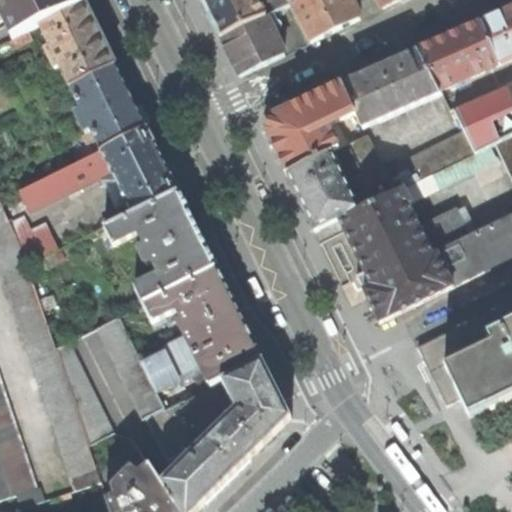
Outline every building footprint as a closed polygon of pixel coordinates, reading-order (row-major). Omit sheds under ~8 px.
[(12,41),(40,27),(85,5),(82,0),(0,0),(0,22),(2,22),(12,41)] [(202,0),(206,8),(221,40),(267,19),(292,7),(288,0),(268,0),(260,4),(257,0),(202,0)] [(354,6),(366,0),(306,0),(293,6),(311,44),(339,30),(361,20),(354,6)] [(378,0),(383,9),(401,0),(378,0)] [(60,69),(71,90),(115,67),(101,39),(85,5),(40,27),(51,49),(46,52),(55,71),(60,69)] [(511,9),(510,10),(481,23),(499,66),(511,60),(511,9)] [(240,78),(285,56),(267,19),(221,40),(230,58),(240,78)] [(450,37),(419,50),(440,91),(499,66),(481,23),(450,37)] [(351,80),(342,85),(356,114),(363,130),(441,95),(440,91),(419,50),(377,69),(351,80)] [(75,114),(85,134),(91,132),(102,153),(147,130),(136,108),(132,100),(115,67),(71,90),(81,111),(75,114)] [(271,144),(287,176),(339,150),(328,128),(356,114),(342,85),(303,103),(271,118),(266,132),(271,144)] [(511,88),(454,113),(464,133),(475,155),(495,145),(511,137),(511,88)] [(116,181),(134,216),(179,194),(162,159),(147,130),(102,153),(79,164),(20,193),(31,215),(98,181),(101,188),(116,181)] [(74,154),(79,164),(102,153),(91,132),(85,134),(83,136),(88,148),(74,154)] [(464,133),(384,172),(395,194),(475,155),(464,133)] [(314,234),(339,221),(395,194),(384,172),(367,137),(339,150),(287,176),(299,203),(314,234)] [(511,137),(495,145),(508,174),(511,182),(511,303),(418,349),(420,352),(447,407),(460,401),(470,420),(511,398),(511,137)] [(489,183),(508,174),(495,145),(475,155),(395,194),(339,221),(342,227),(365,274),(372,289),(364,292),(366,296),(369,303),(380,325),(484,273),(468,241),(455,213),(419,231),(408,207),(411,206),(410,204),(474,173),(481,187),(489,183)] [(135,289),(143,306),(217,270),(197,231),(179,194),(134,216),(105,231),(113,247),(139,234),(146,248),(139,252),(146,266),(153,262),(160,277),(135,289)] [(56,350),(18,237),(12,226),(0,200),(0,276),(73,493),(101,483),(89,447),(56,350)] [(31,266),(59,251),(47,226),(34,232),(27,218),(12,226),(18,237),(31,266)] [(511,242),(511,219),(508,221),(503,224),(511,242)] [(511,242),(503,224),(468,241),(484,273),(511,259),(511,242)] [(202,370),(210,387),(262,361),(254,345),(239,315),(217,270),(143,306),(152,324),(178,311),(184,322),(179,324),(186,338),(188,343),(165,354),(143,366),(158,395),(202,370)] [(256,298),(264,294),(253,272),(249,274),(245,276),(253,291),(256,298)] [(361,286),(364,292),(372,289),(365,274),(361,275),(357,278),(361,286)] [(165,409),(158,395),(143,366),(120,318),(98,329),(144,420),(146,419),(165,409)] [(163,350),(165,354),(188,343),(186,338),(163,350)] [(89,447),(116,434),(70,343),(56,350),(89,447)] [(206,442),(204,445),(227,484),(256,454),(291,420),(276,389),(269,374),(262,361),(210,387),(186,399),(204,437),(206,442)] [(0,502),(16,497),(20,510),(43,503),(38,488),(35,489),(0,384),(0,502)] [(165,409),(146,419),(168,462),(179,457),(185,451),(183,447),(204,437),(186,399),(165,409)] [(396,418),(387,424),(400,444),(409,438),(401,426),(396,418)] [(204,445),(161,485),(178,511),(197,511),(227,484),(204,445)] [(108,502),(111,511),(178,511),(161,485),(149,467),(140,478),(133,471),(114,489),(118,499),(108,502)]
